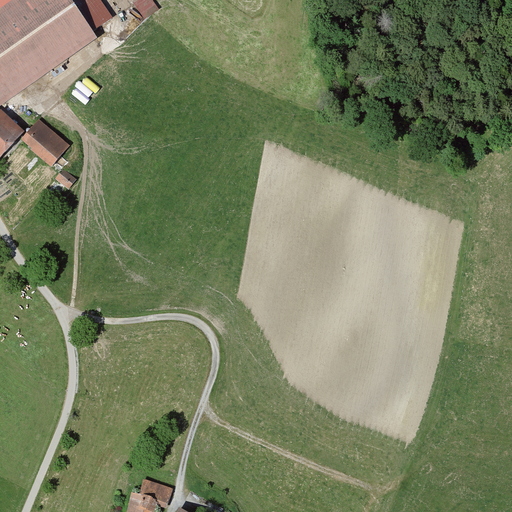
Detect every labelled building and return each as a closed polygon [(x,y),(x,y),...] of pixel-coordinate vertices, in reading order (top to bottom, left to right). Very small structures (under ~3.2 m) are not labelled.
[(0,0),(0,105),(4,111),(101,41),(92,31),(70,0),(0,0)] [(98,0),(70,0),(92,31),(111,18),(98,0)] [(0,156),(21,135),(0,115),(0,156)] [(69,147),(38,120),(22,140),(51,167),(69,147)] [(76,180),(63,170),(56,178),(69,188),(76,180)] [(132,497),(128,511),(161,511),(162,509),(162,508),(171,510),(176,493),(148,485),(144,500),(132,497)]
